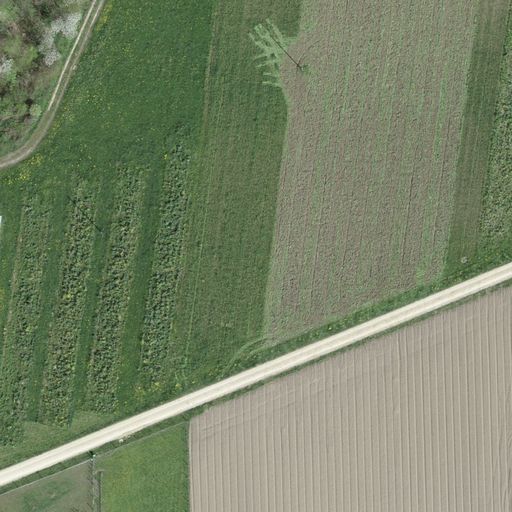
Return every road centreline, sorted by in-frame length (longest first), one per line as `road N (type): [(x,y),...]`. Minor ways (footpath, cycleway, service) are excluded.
road 1 (track): [(511,267),(0,478)]
road 2 (track): [(86,0),(17,158),(0,159)]
